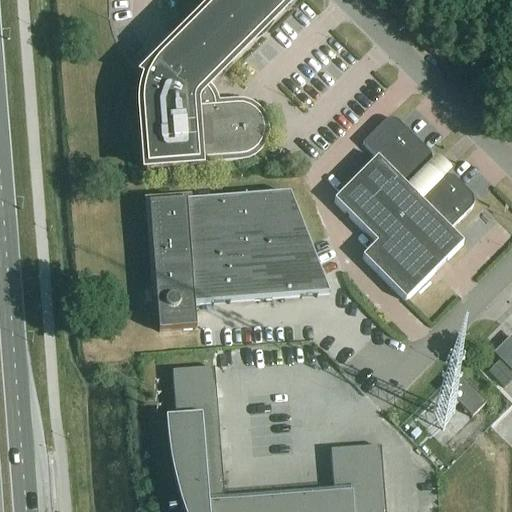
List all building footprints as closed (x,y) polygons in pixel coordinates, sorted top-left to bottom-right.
[(142,99),(141,105),(141,107),(141,111),(141,116),(146,174),(198,169),(197,162),(240,159),(246,157),(252,154),(257,150),(261,144),(263,138),(263,131),(262,124),(259,118),(254,113),(248,110),(242,108),(236,107),(214,109),(214,106),(214,104),(213,101),(212,99),(211,97),(210,94),(208,92),(206,91),(284,13),(271,0),(223,0),(158,66),(145,79),(148,81),(146,84),(145,86),(144,90),(143,92),(143,95),(142,99)] [(440,182),(428,170),(429,168),(430,167),(430,166),(431,164),(431,163),(431,160),(430,159),(430,157),(429,156),(428,155),(399,125),(398,124),(396,123),(394,123),(393,122),(391,122),(390,122),(387,123),(385,124),(384,125),(362,146),(377,161),(334,204),(376,247),(362,261),(405,304),(463,247),(449,233),(471,212),(472,210),(473,208),(473,207),(473,205),(473,204),(473,203),(473,202),(472,200),(472,198),(470,197),(455,181),(453,180),(451,179),(449,179),(448,179),(446,179),(444,179),(442,180),(440,182)] [(149,208),(159,335),(195,332),(193,308),(329,298),(329,297),(289,198),(149,208)] [(511,376),(500,364),(489,375),(504,391),(511,383),(511,376)] [(172,375),(175,421),(165,421),(166,432),(166,440),(167,447),(168,455),(170,463),(171,471),(172,478),(174,486),(177,499),(181,511),(384,511),(380,450),(330,454),(333,497),(224,506),(214,371),(172,375)] [(486,406),(457,377),(443,391),(471,420),(486,406)]
